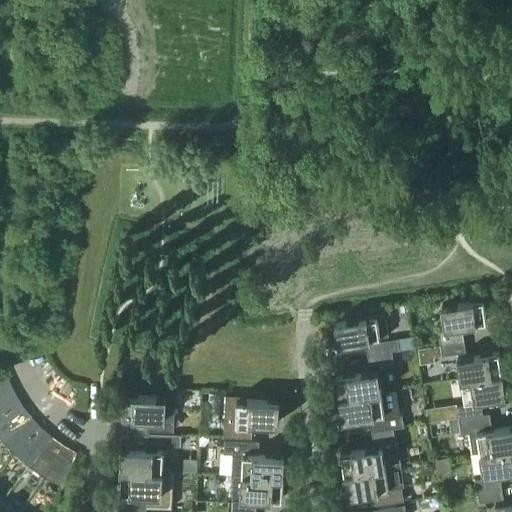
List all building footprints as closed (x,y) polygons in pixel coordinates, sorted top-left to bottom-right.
[(484,296),(442,302),(446,325),(488,318),(484,296)] [(339,341),(381,335),(388,334),(385,311),(336,319),(339,341)] [(441,342),(465,338),(463,326),(439,330),(441,342)] [(368,353),(392,349),(400,348),(398,337),(366,342),(368,353)] [(465,338),(441,342),(442,353),(466,349),(465,338)] [(419,346),(421,361),(434,360),(432,344),(419,346)] [(392,349),(368,353),(369,364),(394,361),(392,349)] [(461,377),(503,370),(500,349),(458,355),(461,377)] [(337,374),(340,395),(382,389),(379,367),(337,374)] [(503,370),(461,377),(465,399),(507,392),(503,370)] [(386,414),(382,389),(340,395),(344,417),(369,413),(372,429),(404,424),(402,412),(386,414)] [(123,414),(127,415),(126,427),(149,428),(174,429),(176,390),(165,390),(164,393),(124,392),(123,414)] [(253,420),(279,421),(280,398),(240,396),(240,394),(226,393),(224,434),(252,436),(253,420)] [(459,416),(483,412),(481,400),(457,404),(459,416)] [(480,450),(511,445),(511,423),(477,429),(480,450)] [(66,475),(81,446),(46,428),(45,432),(31,425),(18,451),(66,475)] [(341,450),(344,471),(400,463),(398,447),(396,447),(393,426),(372,429),(374,444),(341,450)] [(164,467),(164,448),(165,440),(183,441),(183,431),(126,429),(126,446),(122,446),(121,468),(176,470),(176,467),(164,467)] [(200,443),(205,444),(209,439),(209,435),(200,434),(200,443)] [(234,472),(284,475),(285,453),(256,451),(257,439),(227,437),(226,450),(235,450),(234,472)] [(511,445),(480,450),(484,472),(511,467),(511,445)] [(197,469),(197,457),(184,457),(184,469),(197,469)] [(400,463),(344,471),(348,493),(374,489),(376,503),(404,498),(402,484),(404,484),(400,463)] [(176,470),(121,468),(120,490),(150,491),(150,505),(174,505),(176,470)] [(233,494),(241,495),(283,497),(284,475),(234,472),(233,494)] [(478,489),(502,485),(500,474),(476,478),(478,489)] [(502,485),(478,489),(479,501),(504,497),(502,485)] [(256,511),(257,500),(233,499),(232,510),(256,511)] [(497,511),(511,511),(511,499),(496,502),(497,511)] [(18,511),(1,500),(0,500),(0,511),(18,511)] [(408,511),(406,502),(377,507),(378,511),(408,511)]
